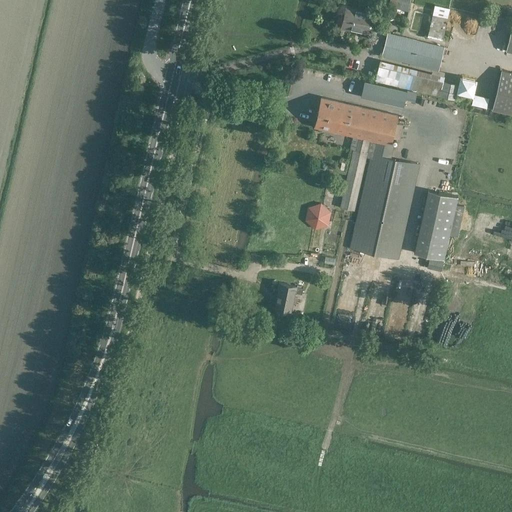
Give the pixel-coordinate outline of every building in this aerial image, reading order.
[(390,0),(389,6),(406,10),(407,11),(409,0),(390,0)] [(432,15),(431,18),(428,36),(442,39),(449,8),(435,5),(432,15)] [(366,34),(368,25),(371,12),(346,6),(341,27),(366,34)] [(388,33),(382,56),(438,70),(444,47),(388,33)] [(379,65),(376,79),(439,95),(439,96),(455,99),(459,83),(443,79),(444,75),(381,60),(379,65)] [(511,72),(501,70),(491,109),(511,114),(511,72)] [(407,90),(369,81),(364,80),(361,96),(365,97),(404,106),(405,99),(407,90)] [(398,259),(414,184),(419,164),(390,157),(393,144),(391,144),(397,115),(321,97),(315,127),(353,136),(350,149),(353,150),(351,162),(340,207),(354,210),(366,157),(370,158),(349,247),(398,259)] [(457,196),(438,192),(427,189),(413,252),(431,256),(443,259),(457,196)] [(328,224),(330,212),(321,203),(308,207),(306,220),(315,229),(328,224)] [(428,268),(440,271),(443,259),(431,256),(428,268)] [(279,290),(275,308),(291,311),(296,286),(279,282),(277,289),(279,290)]
